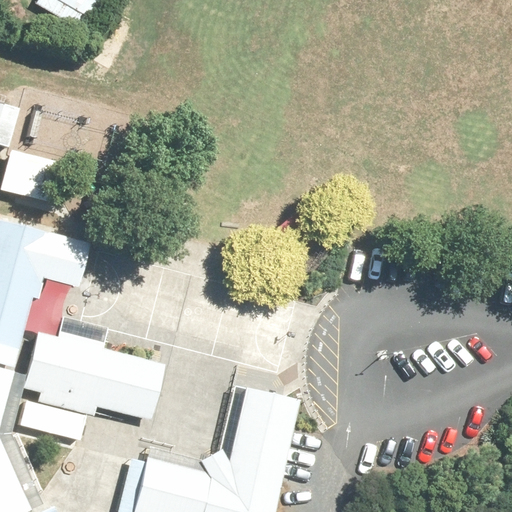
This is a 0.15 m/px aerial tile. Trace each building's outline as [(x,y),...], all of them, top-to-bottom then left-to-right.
[(99,0),(26,0),(26,1),(81,32),(99,0)] [(18,110),(1,106),(0,111),(0,147),(9,149),(18,110)] [(50,164),(10,152),(0,184),(0,192),(38,204),(50,164)] [(0,243),(0,357),(19,299),(54,310),(68,266),(0,243)] [(142,383),(16,350),(2,405),(128,437),(142,383)] [(128,476),(118,511),(254,511),(278,421),(223,407),(200,495),(128,476)] [(0,511),(8,511),(0,494),(0,511)]
